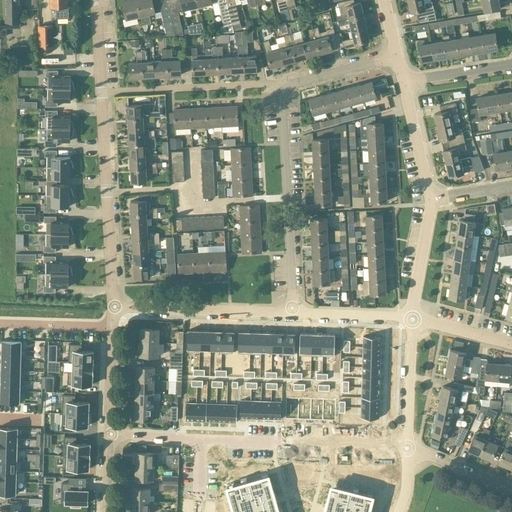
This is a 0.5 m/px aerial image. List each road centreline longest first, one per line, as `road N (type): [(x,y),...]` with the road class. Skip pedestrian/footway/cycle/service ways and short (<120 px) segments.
road 1 (residential): [(292,312),(285,92)]
road 2 (residential): [(114,307),(101,91)]
road 3 (residential): [(406,447),(200,439)]
road 4 (residential): [(101,91),(272,83),(285,92)]
road 5 (residential): [(292,312),(114,307)]
road 6 (unclassified): [(406,447),(412,319)]
road 7 (unclassified): [(412,319),(431,199)]
road 8 (unclassified): [(431,199),(403,82)]
road 9 (residential): [(412,319),(292,312)]
